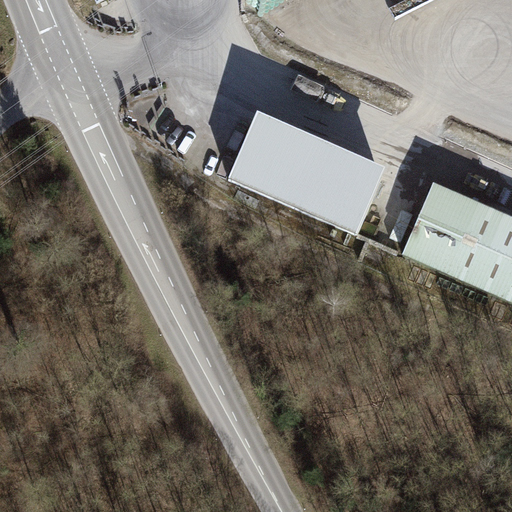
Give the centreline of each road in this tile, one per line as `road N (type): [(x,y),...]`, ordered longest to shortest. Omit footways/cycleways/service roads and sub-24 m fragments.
road 1 (tertiary): [(287,511),(172,315),(32,0)]
road 2 (track): [(89,127),(511,340)]
